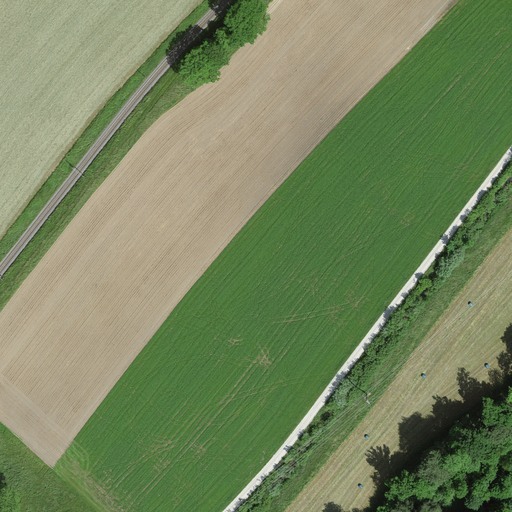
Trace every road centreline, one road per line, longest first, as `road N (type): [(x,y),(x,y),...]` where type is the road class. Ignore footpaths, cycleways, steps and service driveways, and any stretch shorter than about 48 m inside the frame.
road 1 (track): [(511,153),(227,511)]
road 2 (track): [(511,428),(449,470),(449,501),(437,511)]
